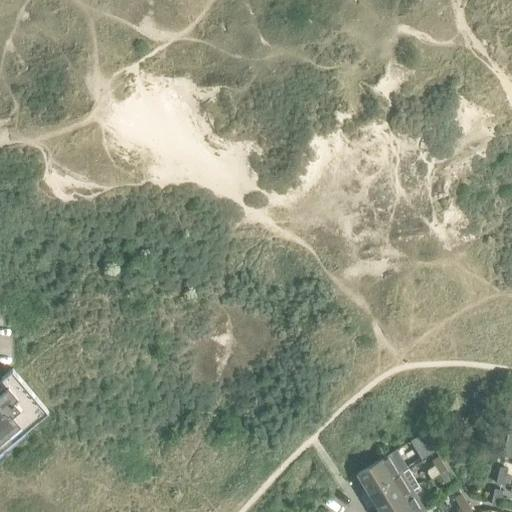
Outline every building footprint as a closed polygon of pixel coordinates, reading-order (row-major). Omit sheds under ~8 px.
[(0,451),(48,411),(12,368),(1,377),(5,382),(0,386),(0,451)] [(421,433),(422,433),(430,447),(437,443),(428,429),(421,433)] [(509,457),(511,446),(511,441),(505,440),(502,456),(509,457)] [(396,449),(357,473),(368,492),(401,472),(407,468),(396,449)] [(431,460),(439,473),(446,469),(438,456),(431,460)] [(499,466),(495,482),(503,484),(507,468),(499,466)] [(372,497),(379,510),(412,490),(419,486),(407,468),(401,472),(368,492),(372,497)] [(439,473),(448,487),(454,483),(446,469),(439,473)] [(502,490),(494,488),(490,504),(498,505),(502,490)] [(417,511),(423,509),(412,490),(379,510),(380,511),(417,511)] [(454,497),(462,511),(469,507),(460,493),(454,497)]
